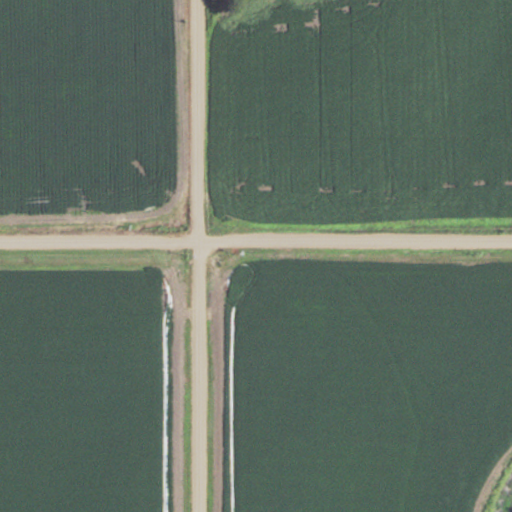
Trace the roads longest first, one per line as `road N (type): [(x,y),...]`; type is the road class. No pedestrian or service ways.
road 1 (residential): [(191,511),(196,0)]
road 2 (residential): [(0,242),(511,240)]
